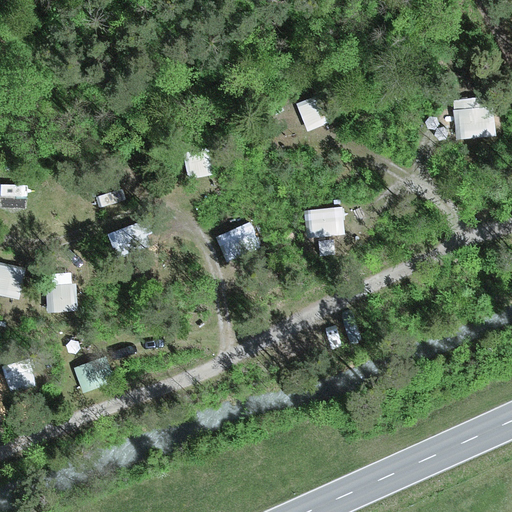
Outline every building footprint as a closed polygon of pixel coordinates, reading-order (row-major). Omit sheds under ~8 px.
[(292,99),(300,125),(334,114),(326,88),(292,99)] [(459,130),(497,128),(495,89),(456,91),(459,130)] [(346,230),(346,200),(307,200),(307,229),(346,230)] [(255,256),(249,237),(228,243),(234,262),(255,256)] [(1,256),(0,259),(0,287),(21,292),(28,262),(1,256)] [(78,304),(78,277),(48,277),(48,304),(78,304)]
